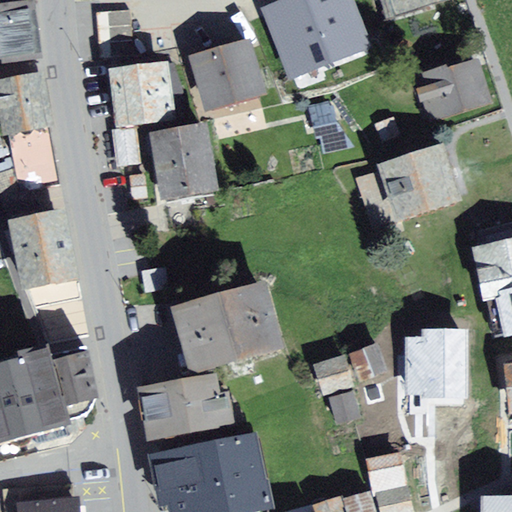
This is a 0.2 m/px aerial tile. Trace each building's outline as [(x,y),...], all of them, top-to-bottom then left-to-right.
[(348,0),(300,0),(267,13),(292,78),(367,49),(348,0)] [(464,0),(385,0),(392,24),(465,3),(464,0)] [(0,66),(47,60),(40,6),(0,11),(0,66)] [(258,45),(198,62),(213,116),(273,99),(258,45)] [(485,64),(424,83),(436,125),(498,107),(485,64)] [(175,66),(116,74),(123,132),(183,125),(175,66)] [(51,78),(0,88),(0,104),(7,141),(61,131),(51,78)] [(331,105),(312,109),(324,158),(359,150),(334,120),(331,105)] [(397,120),(377,128),(384,146),(404,139),(397,120)] [(216,131),(159,138),(168,205),(226,197),(216,131)] [(441,155),(355,182),(372,237),(470,206),(452,151),(441,155)] [(74,216),(18,226),(30,295),(86,285),(74,216)] [(511,244),(481,252),(495,311),(511,306),(511,244)] [(277,290),(182,316),(201,381),(296,354),(277,290)] [(469,332),(407,332),(407,413),(435,413),(435,406),(468,406),(469,332)] [(385,348),(355,358),(365,386),(394,375),(385,348)] [(108,407),(96,353),(0,374),(0,452),(82,434),(78,414),(108,407)] [(350,358),(319,367),(328,399),(360,390),(350,358)] [(226,381),(149,393),(157,449),(234,438),(226,381)] [(359,394),(334,401),(341,429),(367,423),(359,394)] [(280,511),(269,437),(159,455),(167,511),(180,511),(181,511),(180,511),(280,511)] [(407,456),(371,463),(377,494),(413,487),(407,456)] [(418,511),(413,490),(381,497),(384,511),(418,511)] [(379,511),(374,494),(349,502),(351,511),(379,511)] [(348,511),(345,501),(320,509),(321,511),(348,511)] [(511,511),(511,502),(490,502),(489,511),(511,511)]
